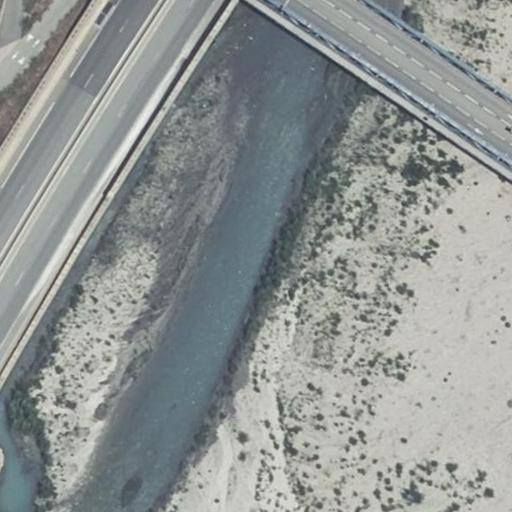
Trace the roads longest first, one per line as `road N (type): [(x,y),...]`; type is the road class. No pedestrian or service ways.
road 1 (trunk): [(0,322),(200,0)]
road 2 (trunk): [(139,0),(0,212)]
road 3 (primary): [(511,140),(303,0)]
